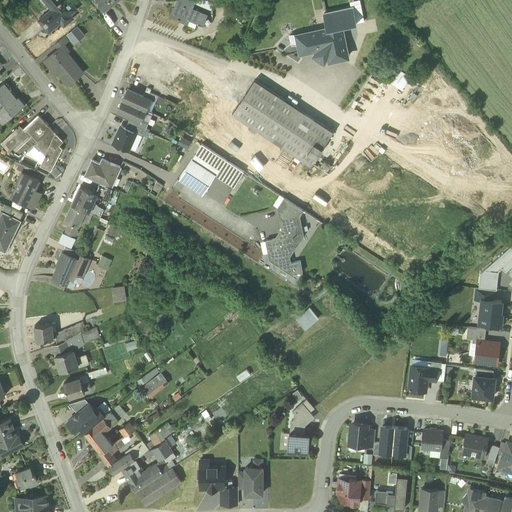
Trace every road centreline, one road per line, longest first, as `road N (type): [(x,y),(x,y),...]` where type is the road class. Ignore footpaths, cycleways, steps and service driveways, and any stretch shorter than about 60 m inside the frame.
road 1 (residential): [(318,511),(328,435),(347,412),(506,420)]
road 2 (residential): [(81,511),(20,353),(18,289)]
road 3 (residential): [(18,289),(88,135)]
road 4 (residential): [(88,135),(149,0)]
road 5 (residential): [(88,135),(0,29)]
